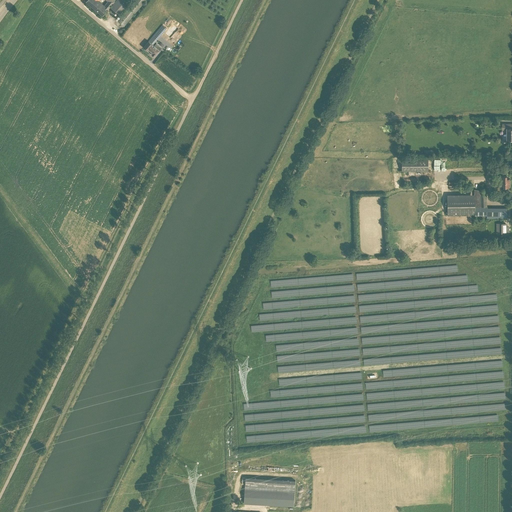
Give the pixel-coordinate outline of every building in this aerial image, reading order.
[(87,0),(86,1),(102,15),(115,0),(87,0)] [(116,0),(110,7),(120,15),(132,0),(116,0)] [(133,0),(117,20),(124,26),(146,0),(133,0)] [(162,25),(156,32),(160,35),(160,36),(167,28),(162,25)] [(153,44),(149,41),(147,43),(144,47),(147,50),(148,49),(153,53),(152,54),(155,57),(158,53),(162,48),(156,43),(154,46),(153,45),(153,44)] [(511,123),(502,124),(502,130),(506,130),(506,139),(511,139),(511,123)] [(402,159),(402,171),(428,171),(428,159),(402,159)] [(507,176),(498,176),(498,184),(504,184),(504,187),(510,187),(509,187),(509,179),(510,179),(506,179),(506,176),(507,176)] [(474,195),(474,214),(475,214),(475,218),(508,218),(508,208),(488,208),(488,206),(487,206),(487,189),(474,189),(474,195)] [(474,195),(447,195),(447,215),(474,214),(474,195)] [(503,231),(500,231),(500,239),(508,239),(508,235),(510,235),(510,229),(503,229),(503,231)] [(371,460),(320,460),(320,462),(284,462),(284,464),(280,464),(280,479),(372,478),(371,460)] [(367,506),(367,485),(330,485),(330,481),(324,481),(324,485),(322,485),(322,506),(367,506)] [(295,491),(245,488),(244,504),(294,507),(295,491)]
